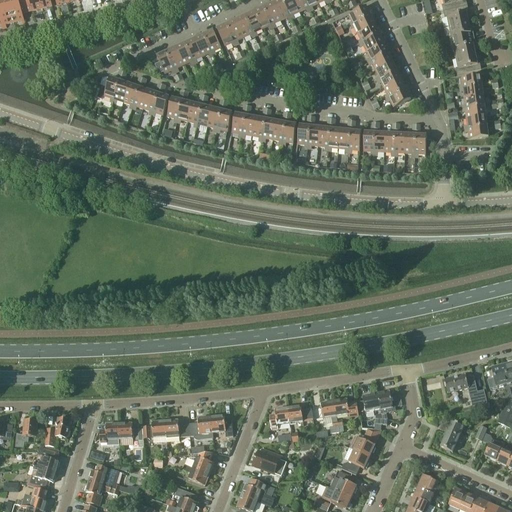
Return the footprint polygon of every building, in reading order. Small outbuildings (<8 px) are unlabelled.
[(52,7),(49,0),(17,0),(18,2),(18,1),(21,15),(22,15),(52,7)] [(291,21),(282,0),(273,5),(281,22),(287,20),(288,22),(291,21)] [(299,14),(292,0),(282,0),(291,21),(295,19),(293,17),(299,14)] [(310,12),(304,0),(292,0),(299,14),(305,11),(307,14),(310,12)] [(318,5),(315,0),(304,0),(310,12),(313,11),(312,8),(318,5)] [(467,7),(464,0),(463,1),(462,0),(441,0),(444,6),(441,7),(443,13),(467,7)] [(22,15),(21,15),(18,1),(18,2),(0,5),(0,27),(1,27),(2,30),(6,29),(5,26),(22,22),(22,25),(24,24),(22,15)] [(281,22),(273,5),(263,9),(273,30),(276,28),(275,25),(281,22)] [(468,24),(466,14),(468,14),(467,7),(443,13),(444,19),(447,19),(449,28),(468,24)] [(370,18),(366,8),(348,17),(351,23),(349,24),(350,28),(370,18)] [(273,30),(263,9),(254,13),(262,31),(268,28),(269,31),(273,30)] [(262,31),(254,13),(245,17),(254,38),(257,37),(256,34),(262,31)] [(254,38),(245,17),(235,22),(243,39),(249,37),(251,40),(254,38)] [(375,27),(370,18),(350,28),(352,31),(355,29),(357,35),(375,27)] [(243,39),(235,22),(226,26),(236,47),(239,45),(237,42),(243,39)] [(474,39),(473,33),(470,34),(468,24),(449,28),(451,37),(448,38),(450,44),(474,39)] [(236,47),(226,26),(216,30),(225,48),(231,45),(232,48),(236,47)] [(379,36),(375,27),(357,35),(360,41),(357,43),(359,46),(379,36)] [(221,50),(213,32),(203,36),(213,57),(216,56),(214,53),(221,50)] [(213,57),(203,36),(194,41),(202,58),(208,56),(209,59),(213,57)] [(384,45),(379,36),(359,46),(360,49),(363,48),(366,54),(384,45)] [(475,56),(473,46),(475,46),(474,39),(450,44),(451,51),(454,50),(456,60),(475,56)] [(202,58),(194,41),(185,45),(194,66),(197,64),(196,61),(202,58)] [(194,66),(185,45),(175,49),(183,67),(189,64),(191,67),(194,66)] [(388,54),(384,45),(366,54),(369,60),(366,61),(368,64),(388,54)] [(183,67),(175,49),(166,53),(175,74),(179,72),(177,70),(183,67)] [(153,66),(152,67),(156,74),(158,73),(159,75),(163,73),(164,76),(171,73),(172,75),(175,74),(166,53),(156,58),(159,63),(154,65),(155,66),(153,66)] [(393,64),(388,54),(368,64),(369,68),(372,66),(375,72),(393,64)] [(479,65),(477,65),(475,56),(456,60),(458,69),(455,70),(457,76),(481,71),(479,65)] [(397,73),(393,64),(375,72),(378,78),(375,79),(377,83),(397,73)] [(402,82),(397,73),(377,83),(378,86),(381,85),(384,90),(402,82)] [(482,87),(480,77),(461,79),(462,86),(459,87),(459,90),(482,87)] [(120,83),(110,79),(104,98),(110,100),(109,103),(113,104),(120,83)] [(406,91),(402,82),(384,90),(387,96),(384,98),(386,101),(406,91)] [(130,86),(120,83),(113,104),(116,105),(117,102),(123,104),(130,86)] [(139,89),(130,86),(123,104),(130,106),(129,109),(132,111),(139,89)] [(483,98),(482,87),(459,90),(460,94),(463,93),(464,100),(483,98)] [(149,92),(139,89),(132,111),(136,112),(137,109),(143,111),(149,92)] [(386,101),(387,104),(390,103),(393,109),(411,101),(406,91),(386,101)] [(159,95),(149,92),(143,111),(149,113),(148,116),(151,117),(159,95)] [(169,99),(159,95),(151,117),(155,118),(156,115),(163,117),(169,99)] [(484,108),(483,98),(464,100),(465,106),(461,107),(462,110),(484,108)] [(182,102),(172,100),(167,119),(174,120),(173,123),(177,124),(182,102)] [(192,105),(182,102),(177,124),(180,125),(181,122),(187,124),(192,105)] [(202,107),(192,105),(187,124),(194,125),(193,128),(196,129),(202,107)] [(212,110),(202,107),(196,129),(200,130),(201,127),(207,128),(212,110)] [(486,118),(484,108),(462,110),(462,114),(465,114),(466,120),(486,118)] [(222,112),(212,110),(207,128),(214,130),(213,133),(216,134),(222,112)] [(232,115),(222,112),(216,134),(220,135),(221,132),(227,133),(232,115)] [(246,117),(235,115),(232,134),(239,136),(238,139),(242,139),(246,117)] [(256,119),(246,117),(242,139),(245,140),(246,137),(252,138),(256,119)] [(487,128),(486,118),(466,120),(467,127),(464,127),(464,131),(487,128)] [(266,121),(256,119),(252,138),(259,139),(258,142),(262,143),(266,121)] [(276,123),(266,121),(262,143),(265,144),(266,141),(272,142),(276,123)] [(286,124),(276,123),(272,142),(279,143),(278,146),(282,147),(286,124)] [(282,147),(285,147),(286,144),(293,146),(296,126),(286,124),(282,147)] [(310,128),(299,127),(297,146),(304,147),(304,150),(307,150),(310,128)] [(320,129),(310,128),(307,150),(311,151),(311,148),(318,148),(320,129)] [(488,138),(487,128),(464,131),(465,134),(468,134),(469,141),(488,138)] [(330,130),(320,129),(318,148),(324,149),(324,152),(328,153),(330,130)] [(340,131),(330,130),(328,153),(331,153),(332,150),(338,151),(340,131)] [(350,132),(340,131),(338,151),(345,151),(344,154),(348,155),(350,132)] [(361,134),(350,132),(348,155),(352,155),(352,152),(359,153),(361,134)] [(375,134),(364,134),(363,153),(370,154),(370,157),(374,157),(375,134)] [(385,135),(375,134),(374,157),(377,157),(378,154),(384,154),(385,135)] [(395,135),(385,135),(384,154),(391,155),(391,158),(394,158),(395,135)] [(405,136),(395,135),(394,158),(398,158),(398,155),(404,155),(405,136)] [(416,136),(405,136),(404,155),(411,156),(411,159),(415,159),(416,136)] [(415,159),(418,159),(418,156),(425,156),(426,137),(416,136),(415,159)] [(509,385),(504,367),(492,370),(497,388),(504,386),(506,395),(510,394),(509,385)] [(476,393),(473,377),(466,379),(465,377),(444,381),(447,394),(468,390),(470,398),(477,397),(479,406),(486,405),(483,392),(476,393)] [(393,409),(390,393),(377,396),(380,411),(393,409)] [(380,411),(377,396),(363,398),(366,414),(380,411)] [(347,404),(347,401),(334,403),(336,418),(348,416),(349,419),(358,417),(356,403),(347,404)] [(322,409),(312,411),(313,421),(323,420),(331,419),(332,423),(332,428),(332,429),(329,429),(330,435),(339,434),(337,422),(336,418),(334,403),(321,405),(322,409)] [(511,403),(501,407),(502,412),(511,416),(511,403)] [(303,423),(301,408),(288,409),(290,425),(303,423)] [(278,430),(277,426),(290,425),(288,409),(275,411),(275,416),(269,417),(271,431),(278,430)] [(511,416),(502,412),(500,417),(511,422),(511,416)] [(232,421),(225,422),(224,417),(211,418),(212,434),(226,432),(226,440),(233,439),(232,421)] [(511,424),(511,422),(500,417),(497,423),(510,429),(511,424)] [(212,434),(211,418),(198,420),(198,425),(188,426),(189,438),(193,438),(194,439),(194,440),(195,441),(196,442),(197,442),(198,442),(199,442),(213,440),(212,434)] [(47,430),(46,437),(52,437),(51,449),(54,449),(55,438),(66,440),(69,429),(70,422),(69,421),(69,420),(64,419),(63,421),(58,420),(57,427),(56,426),(56,427),(54,427),(54,431),(47,430)] [(29,437),(35,438),(37,422),(24,421),(22,436),(16,435),(15,449),(23,449),(24,444),(28,445),(29,437)] [(4,423),(0,422),(0,438),(2,439),(3,434),(12,434),(13,426),(3,426),(4,423)] [(178,426),(178,422),(165,423),(166,443),(179,442),(179,439),(189,438),(188,426),(178,426)] [(166,443),(165,423),(152,424),(153,440),(153,444),(166,443)] [(463,428),(451,423),(440,448),(452,453),(463,428)] [(132,425),(119,426),(119,441),(133,440),(132,425)] [(106,432),(100,432),(100,445),(107,444),(107,441),(119,441),(119,426),(106,426),(106,432)] [(487,430),(480,427),(475,439),(481,442),(487,430)] [(363,441),(359,440),(354,437),(349,449),(354,451),(369,458),(374,447),(375,447),(381,432),(367,431),(363,441)] [(292,444),(300,443),(298,434),(291,435),(292,444)] [(290,436),(277,437),(278,445),(291,444),(290,436)] [(497,443),(492,441),(485,457),(496,462),(504,445),(497,442),(497,443)] [(311,445),(299,446),(300,453),(312,452),(311,445)] [(511,454),(502,450),(504,445),(496,462),(507,467),(511,456),(511,454)] [(55,462),(58,453),(45,449),(43,455),(47,456),(46,459),(38,457),(35,467),(55,473),(58,463),(55,462)] [(317,449),(313,458),(318,460),(322,449),(317,449)] [(275,455),(263,451),(262,453),(259,452),(253,468),(268,474),(268,473),(274,475),(281,478),(287,464),(280,461),(282,458),(275,455)] [(364,469),(366,470),(368,465),(366,464),(369,458),(354,451),(349,462),(342,468),(341,470),(355,476),(358,467),(364,469)] [(185,467),(192,470),(193,469),(208,475),(213,464),(209,463),(213,454),(198,456),(196,459),(188,460),(185,467)] [(154,461),(152,469),(162,469),(163,460),(154,461)] [(55,473),(35,467),(32,477),(30,477),(29,481),(27,486),(34,489),(46,492),(46,491),(49,483),(52,484),(55,473)] [(92,472),(88,483),(118,492),(120,487),(115,486),(118,473),(97,467),(95,473),(92,472)] [(185,467),(184,467),(182,472),(190,475),(188,481),(204,487),(208,475),(193,469),(192,470),(185,467)] [(335,492),(351,499),(354,493),(356,494),(358,489),(356,488),(356,487),(351,485),(353,481),(337,474),(335,479),(341,481),(335,492)] [(440,485),(423,477),(418,488),(434,495),(437,490),(438,490),(440,485)] [(268,487),(251,481),(248,487),(245,486),(241,497),(257,503),(257,504),(265,507),(270,509),(274,500),(264,497),(268,487)] [(118,492),(88,483),(85,494),(89,495),(86,504),(98,508),(101,498),(100,497),(101,492),(116,496),(118,492)] [(335,492),(326,488),(321,499),(330,503),(346,510),(346,509),(348,510),(350,505),(348,505),(351,499),(335,492)] [(434,495),(418,488),(413,498),(429,506),(434,495)] [(19,501),(17,506),(21,507),(36,511),(43,511),(45,509),(46,503),(42,502),(46,492),(35,489),(32,498),(25,496),(23,502),(19,501)] [(193,503),(196,497),(177,489),(175,496),(181,499),(177,510),(183,511),(194,511),(197,504),(193,503)] [(466,495),(455,490),(448,506),(459,511),(466,495)] [(471,511),(477,500),(466,495),(459,511),(460,511),(471,511)] [(241,497),(237,508),(240,510),(239,511),(262,511),(265,507),(257,504),(257,503),(241,497)] [(426,511),(429,506),(413,498),(408,509),(414,511),(426,511)] [(327,511),(330,505),(316,499),(314,506),(327,511)] [(484,511),(488,505),(477,500),(471,511),(484,511)]
